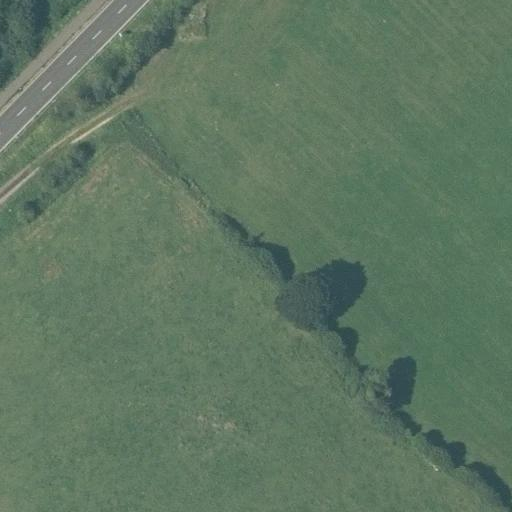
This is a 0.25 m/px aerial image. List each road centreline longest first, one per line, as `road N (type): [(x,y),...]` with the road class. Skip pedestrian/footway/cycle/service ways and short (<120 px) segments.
road 1 (tertiary): [(0,139),(138,0)]
road 2 (track): [(113,111),(50,150),(0,197)]
